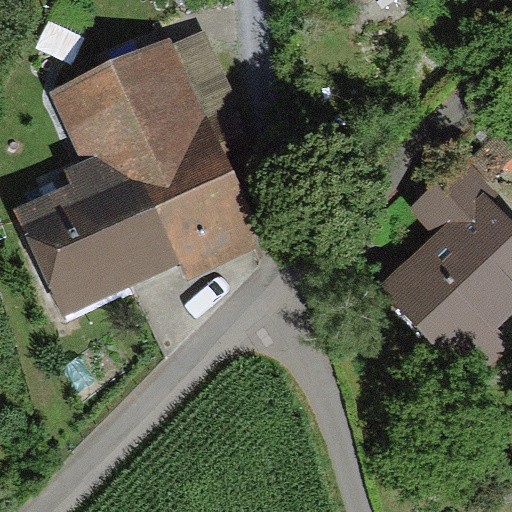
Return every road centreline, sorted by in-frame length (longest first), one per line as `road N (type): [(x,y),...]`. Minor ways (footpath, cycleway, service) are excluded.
road 1 (residential): [(511,63),(276,284)]
road 2 (residential): [(48,511),(276,284)]
road 3 (residential): [(360,511),(337,430),(276,284)]
